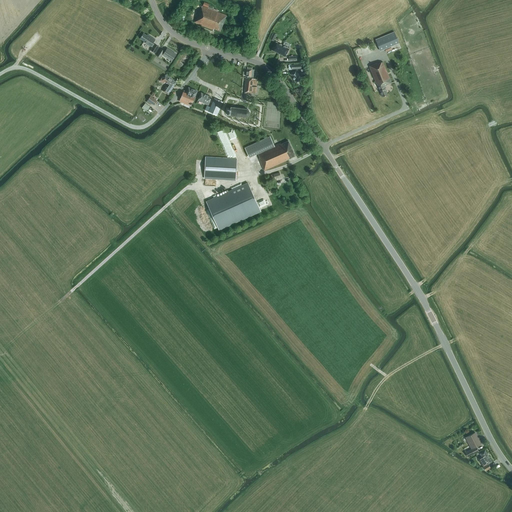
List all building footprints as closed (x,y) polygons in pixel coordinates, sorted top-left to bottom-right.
[(220,31),(226,15),(202,6),(200,10),(199,10),(194,22),(213,30),(213,28),(220,31)] [(394,32),(395,33),(376,41),(376,40),(380,51),(399,43),(394,32)] [(149,37),(143,33),(140,39),(144,41),(144,42),(151,46),(153,47),(151,50),(155,53),(159,47),(155,44),(154,44),(153,43),(155,40),(149,36),(149,37)] [(279,53),(283,45),(276,42),(272,50),(279,53)] [(289,49),(283,45),(279,53),(285,57),(289,49)] [(172,60),(176,54),(167,48),(165,52),(164,52),(164,51),(161,49),(157,55),(160,58),(163,53),(164,54),(163,55),(172,60)] [(384,86),(392,83),(383,62),(378,64),(378,63),(370,66),(377,85),(378,85),(383,97),(388,95),(384,86)] [(255,77),(256,73),(254,72),(254,70),(252,69),(252,68),(247,67),(247,69),(246,76),(255,77)] [(290,74),(296,83),(302,79),(296,70),(290,74)] [(176,82),(165,75),(164,77),(163,76),(160,80),(164,83),(165,82),(169,84),(167,87),(166,86),(163,91),(168,94),(176,82)] [(246,78),(245,86),(252,86),(252,83),(255,84),(256,79),(246,78)] [(257,87),(252,86),(245,86),(244,99),(247,99),(247,93),(256,94),(257,87)] [(192,104),(197,91),(188,87),(187,92),(184,90),(183,92),(180,99),(192,104)] [(208,105),(212,97),(201,93),(198,101),(208,105)] [(157,101),(150,96),(147,100),(154,105),(157,101)] [(223,102),(214,98),(211,107),(208,106),(208,107),(207,106),(205,110),(217,115),(223,102)] [(150,106),(145,103),(142,108),(146,111),(150,106)] [(250,113),(250,112),(250,111),(249,110),(248,109),(247,109),(230,107),(230,108),(227,108),(226,108),(225,113),(227,113),(229,113),(229,115),(245,117),(246,117),(247,117),(248,116),(249,115),(250,114),(250,113)] [(288,159),(295,155),(288,141),(281,144),(280,143),(274,146),(270,136),(245,148),(249,157),(258,153),(260,158),(259,158),(264,171),(288,160),(288,159)] [(236,180),(237,159),(206,157),(205,178),(236,180)] [(282,180),(279,172),(270,175),(271,179),(275,178),(276,182),(282,180)] [(261,211),(248,183),(207,202),(219,230),(261,211)] [(476,446),(482,443),(480,439),(479,440),(475,432),(466,437),(472,449),(466,452),(468,457),(479,451),(476,446)] [(488,464),(492,462),(491,460),(485,450),(480,453),(482,456),(478,458),(485,470),(486,470),(490,468),(488,464)]
